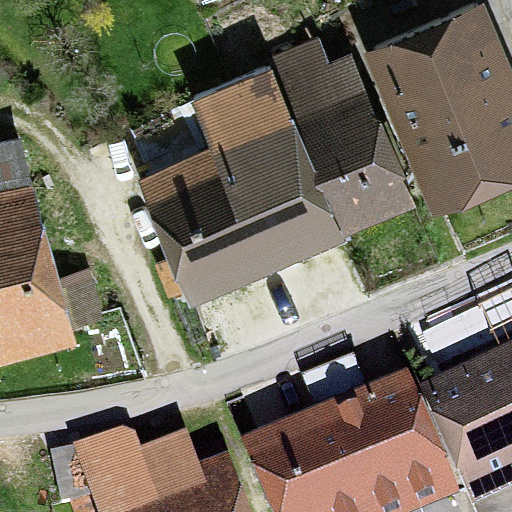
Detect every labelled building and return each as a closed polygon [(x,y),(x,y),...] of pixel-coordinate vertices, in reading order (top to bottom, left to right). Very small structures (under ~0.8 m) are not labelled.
[(511,88),(475,2),(373,47),(438,200),(511,168),(511,88)] [(269,63),(292,116),(340,236),(343,235),(339,224),(410,193),(365,85),(337,97),(314,42),(268,61),(269,63)] [(292,116),(269,63),(192,95),(215,149),(142,179),(187,288),(274,251),(279,262),(340,236),(292,116)] [(0,342),(70,325),(18,138),(0,142),(0,342)] [(246,451),(272,511),(409,511),(453,494),(407,385),(393,391),(387,377),(363,387),(352,359),(302,379),(319,421),(246,451)] [(511,359),(425,400),(447,450),(511,421),(511,359)] [(511,483),(511,421),(447,450),(470,503),(511,483)] [(243,511),(221,444),(189,455),(185,445),(140,461),(131,435),(82,452),(81,447),(51,454),(61,503),(72,501),(76,511),(243,511)]
